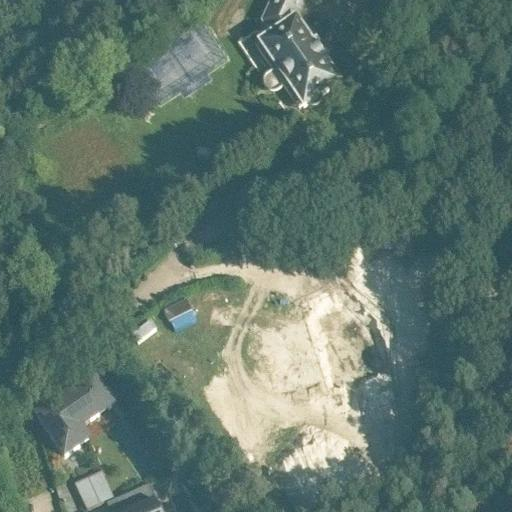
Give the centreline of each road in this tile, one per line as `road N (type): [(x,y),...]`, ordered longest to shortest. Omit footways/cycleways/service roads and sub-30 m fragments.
road 1 (residential): [(152,286),(222,225),(397,126),(426,98),(439,45),(427,0)]
road 2 (residential): [(152,286),(234,272),(315,289),(363,253)]
road 3 (residential): [(0,405),(152,286)]
